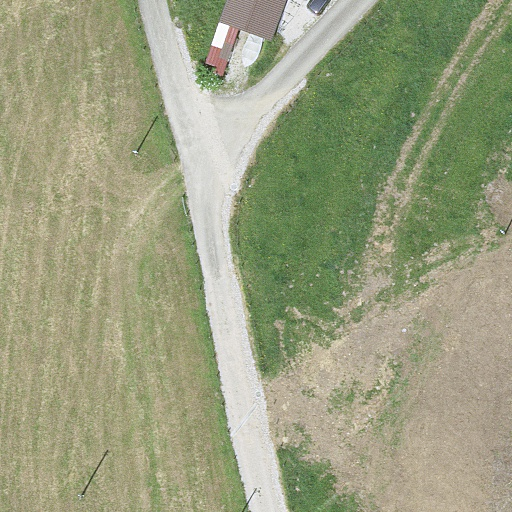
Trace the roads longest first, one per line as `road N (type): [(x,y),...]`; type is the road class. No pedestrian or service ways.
road 1 (track): [(266,511),(200,162),(361,0)]
road 2 (track): [(154,0),(200,162)]
